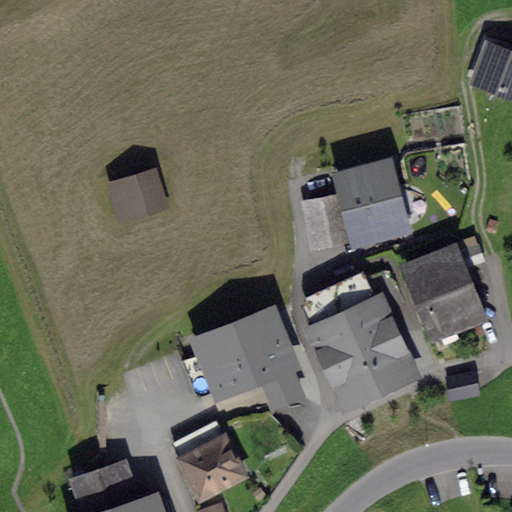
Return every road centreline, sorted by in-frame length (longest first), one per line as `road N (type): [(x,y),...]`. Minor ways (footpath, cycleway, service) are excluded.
road 1 (track): [(498,24),(477,46),(470,83),(483,163),(480,211),(498,269)]
road 2 (residential): [(511,459),(431,464),(382,484),(348,511)]
